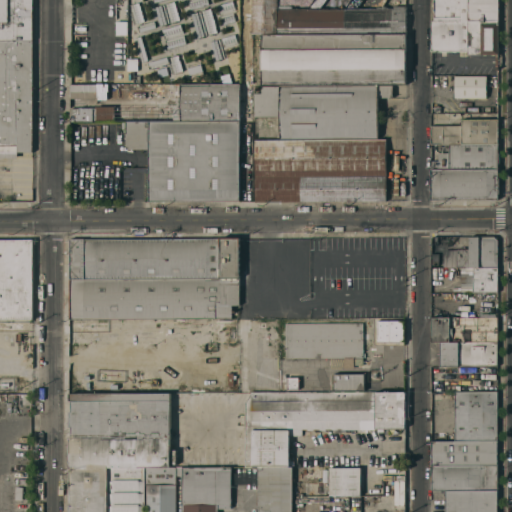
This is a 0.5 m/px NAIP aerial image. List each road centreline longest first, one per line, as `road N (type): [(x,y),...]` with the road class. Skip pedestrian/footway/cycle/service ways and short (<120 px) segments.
road 1 (residential): [(59,0),(48,511)]
road 2 (tertiary): [(511,219),(0,222)]
road 3 (residential): [(418,0),(417,511)]
